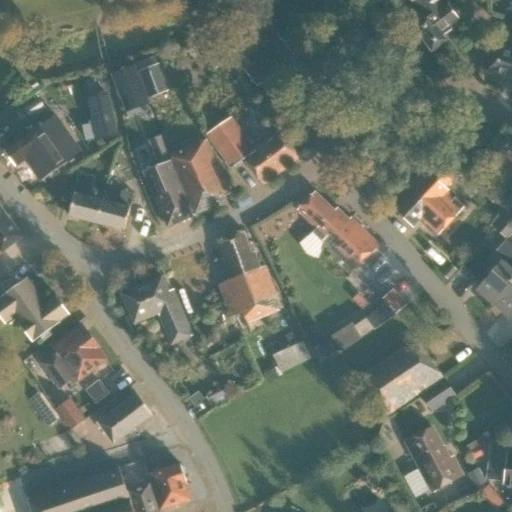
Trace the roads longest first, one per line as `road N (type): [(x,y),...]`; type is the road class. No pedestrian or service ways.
road 1 (residential): [(227,511),(210,463),(96,303),(90,257)]
road 2 (residential): [(511,379),(326,158)]
road 3 (unclassified): [(90,257),(124,259),(239,216),(326,158)]
road 4 (unclassified): [(326,158),(390,104),(463,96)]
